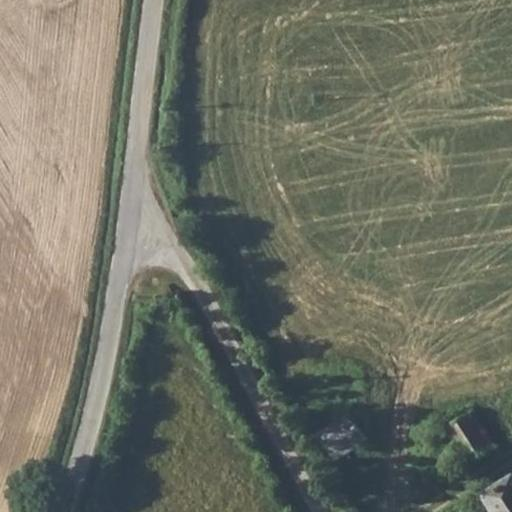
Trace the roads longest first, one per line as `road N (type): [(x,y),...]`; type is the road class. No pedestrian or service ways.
road 1 (unclassified): [(128,229),(165,235),(317,511)]
road 2 (unclassified): [(62,511),(101,378),(128,229)]
road 3 (unclassified): [(128,229),(154,0)]
road 4 (track): [(409,511),(511,448)]
